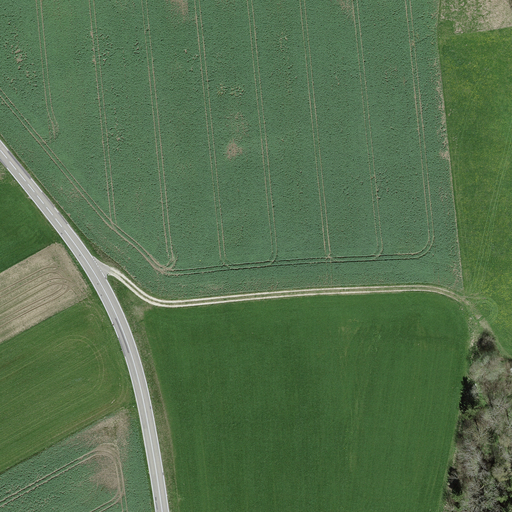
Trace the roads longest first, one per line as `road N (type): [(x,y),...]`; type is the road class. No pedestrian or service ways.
road 1 (track): [(481,322),(438,286),(152,301),(91,260)]
road 2 (tertiary): [(163,511),(148,418),(107,294),(91,260),(0,143)]
